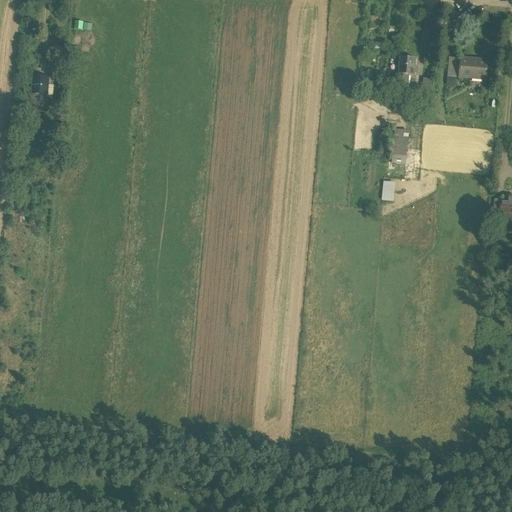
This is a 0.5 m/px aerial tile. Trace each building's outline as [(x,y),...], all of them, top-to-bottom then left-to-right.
[(414,75),(415,58),(400,57),(398,75),(407,75),(414,75)] [(459,78),(460,59),(448,59),(446,86),(458,87),(459,78)] [(487,62),(460,59),(459,78),(486,80),(487,62)] [(405,109),(407,75),(398,75),(397,89),(390,89),(389,108),(405,109)] [(48,78),(34,77),(32,94),(46,95),(48,78)] [(434,79),(424,78),(423,92),(433,93),(434,79)] [(46,95),(32,94),(32,104),(45,106),(46,95)] [(45,106),(32,104),(31,111),(45,112),(45,106)] [(407,132),(390,131),(388,162),(404,164),(407,132)] [(393,184),(382,184),(381,201),(391,202),(393,184)] [(511,195),(508,196),(506,198),(506,200),(495,200),(494,213),(500,214),(500,219),(502,222),(508,222),(511,220),(511,214),(511,195)]
